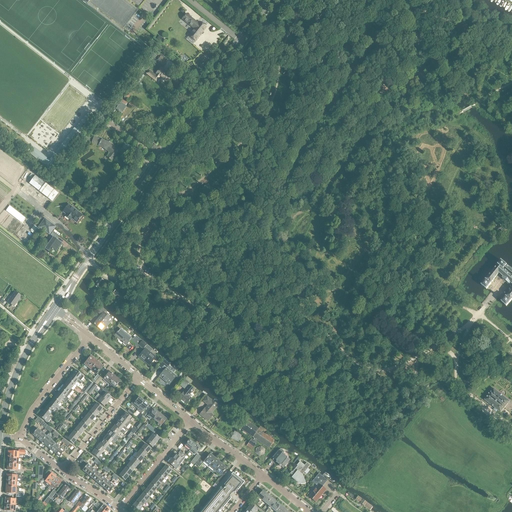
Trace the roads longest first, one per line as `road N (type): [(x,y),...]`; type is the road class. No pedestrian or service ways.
road 1 (tertiary): [(55,307),(241,41)]
road 2 (tertiary): [(0,431),(17,370),(55,307)]
road 3 (residential): [(19,438),(34,405),(90,336)]
road 4 (residential): [(60,470),(138,377)]
